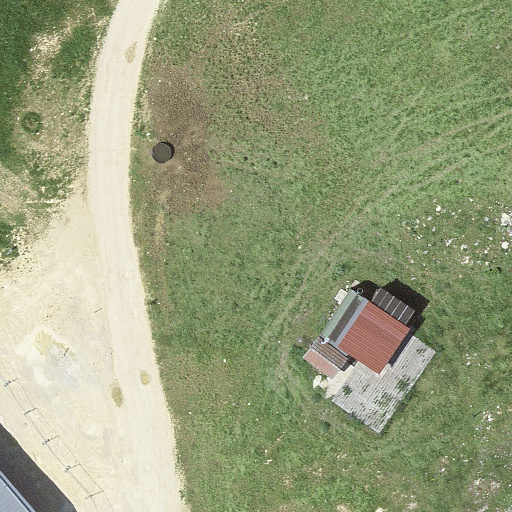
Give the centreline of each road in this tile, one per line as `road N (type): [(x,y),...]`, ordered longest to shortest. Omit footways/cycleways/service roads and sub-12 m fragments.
road 1 (track): [(0,353),(67,397),(121,456),(150,511)]
road 2 (track): [(0,304),(112,228)]
